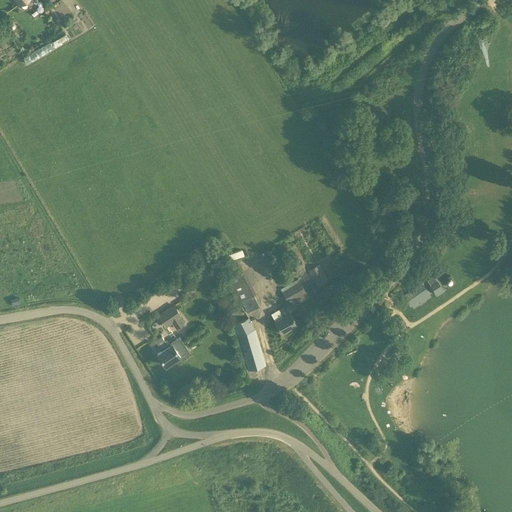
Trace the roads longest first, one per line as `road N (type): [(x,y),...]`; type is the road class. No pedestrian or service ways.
road 1 (unclassified): [(258,398),(285,382),(391,277),(429,222),(418,91),(440,36),(480,0)]
road 2 (unclassified): [(152,404),(98,318),(65,309),(0,319)]
road 3 (unclassified): [(0,504),(144,463)]
